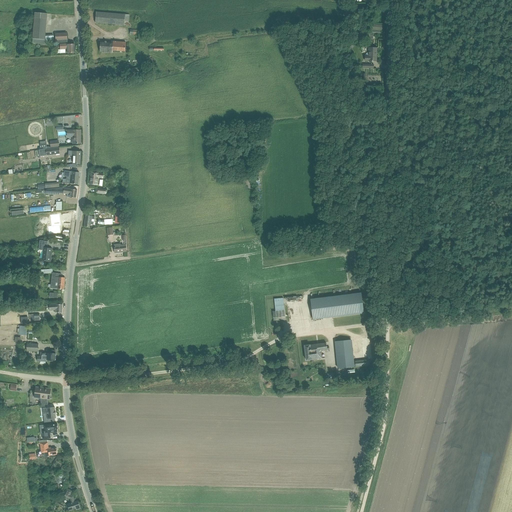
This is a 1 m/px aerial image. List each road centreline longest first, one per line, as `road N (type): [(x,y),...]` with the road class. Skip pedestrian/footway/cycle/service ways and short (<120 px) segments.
road 1 (tertiary): [(92,511),(65,382),(85,163),(79,0)]
road 2 (track): [(0,372),(73,383),(131,377),(239,362),(289,334),(386,323)]
road 3 (track): [(71,268),(387,217)]
road 4 (track): [(361,511),(385,418),(386,323)]
road 5 (track): [(387,217),(390,66)]
road 6 (track): [(511,309),(386,323)]
road 7 (track): [(511,78),(390,63)]
